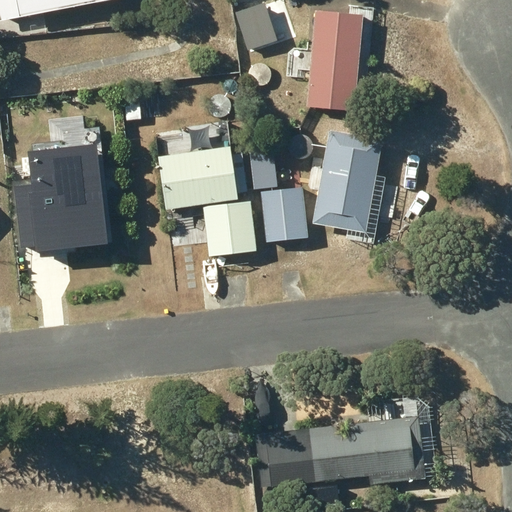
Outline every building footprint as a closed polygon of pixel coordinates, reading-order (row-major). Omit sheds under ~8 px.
[(0,0),(0,16),(79,0),(0,0)] [(286,0),(263,0),(237,9),(251,50),(298,34),(286,0)] [(316,6),(306,101),(353,106),(362,10),(316,6)] [(87,114),(46,118),(47,129),(23,132),(30,192),(14,193),(17,218),(34,216),(32,197),(58,194),(60,209),(104,205),(99,155),(91,156),(87,114)] [(348,225),(346,235),(363,238),(382,136),(329,126),(313,218),(348,225)] [(226,129),(156,137),(165,214),(199,210),(198,196),(234,192),(226,129)] [(261,189),(266,238),(306,234),(302,185),(261,189)] [(419,412),(309,425),(315,478),(369,471),(370,480),(426,473),(419,412)] [(309,425),(255,431),(261,484),(315,478),(309,425)]
